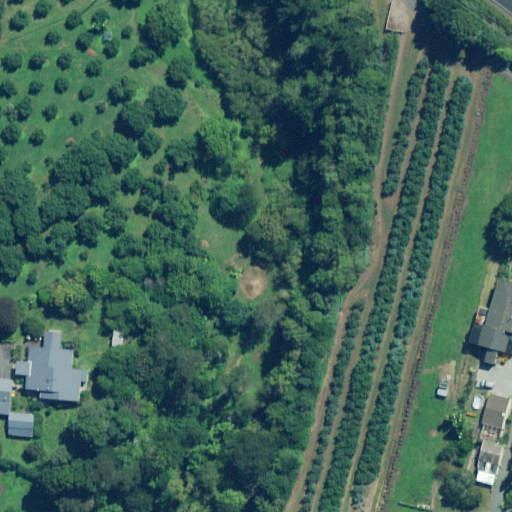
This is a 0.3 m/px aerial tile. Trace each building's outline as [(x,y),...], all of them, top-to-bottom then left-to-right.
[(511,285),(492,280),(481,325),(472,322),(468,339),(476,341),(474,347),(485,350),(482,362),(491,365),(494,352),(501,354),(505,337),(511,338),(511,285)] [(119,348),(120,329),(110,329),(109,348),(119,348)] [(37,399),(78,403),(80,380),(89,381),(90,371),(71,369),(73,347),(59,345),(60,333),(43,331),(41,349),(15,347),(12,375),(24,376),(23,390),(38,392),(37,399)] [(10,381),(0,379),(0,412),(7,413),(10,381)] [(509,398),(489,394),(483,422),(503,427),(509,398)] [(43,416),(7,415),(6,436),(42,437),(43,416)] [(503,446),(484,442),(475,480),(495,485),(503,446)]
